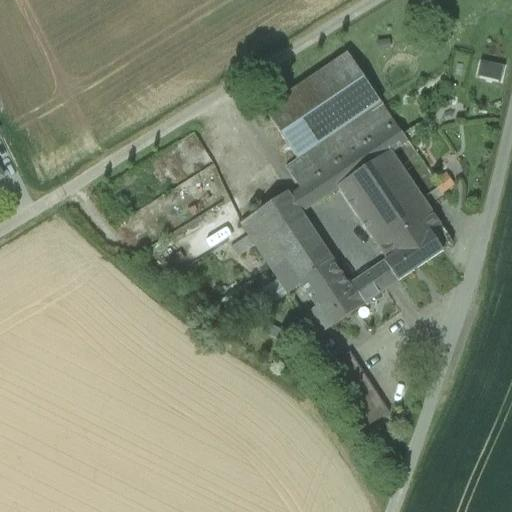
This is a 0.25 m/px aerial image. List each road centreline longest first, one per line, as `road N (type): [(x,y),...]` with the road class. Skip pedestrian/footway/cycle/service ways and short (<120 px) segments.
road 1 (track): [(0,228),(369,0)]
road 2 (track): [(511,101),(466,291),(393,511)]
